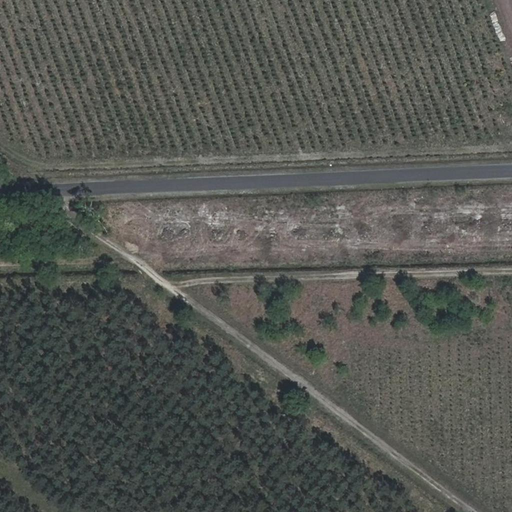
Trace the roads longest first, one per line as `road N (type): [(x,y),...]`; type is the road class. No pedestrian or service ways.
road 1 (track): [(473,511),(0,155)]
road 2 (tertiary): [(0,188),(511,166)]
road 3 (track): [(176,289),(200,275),(511,263)]
